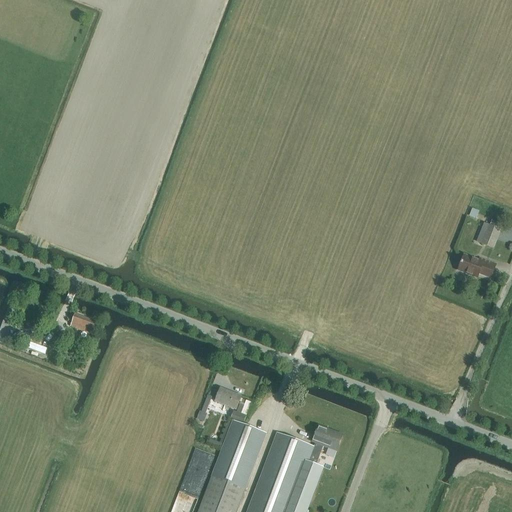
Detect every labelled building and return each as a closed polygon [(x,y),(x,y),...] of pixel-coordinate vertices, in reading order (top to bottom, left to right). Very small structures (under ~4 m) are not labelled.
[(473,209),(470,216),(477,219),(480,211),(473,209)] [(500,230),(488,226),(481,244),(492,248),(500,230)] [(479,259),(479,260),(464,255),(458,272),(477,279),(479,275),(491,279),(495,265),(479,259)] [(0,330),(0,342),(6,344),(19,306),(10,303),(0,330)] [(91,335),(96,322),(75,315),(71,327),(91,335)] [(32,342),(30,349),(47,355),(50,349),(32,342)] [(236,410),(241,397),(220,388),(215,402),(236,410)] [(212,397),(208,396),(202,411),(207,413),(212,397)] [(200,411),(197,419),(205,422),(208,414),(207,413),(202,411),(200,411)] [(234,412),(231,419),(243,424),(246,417),(234,412)] [(232,421),(197,511),(236,511),(267,434),(232,421)] [(315,444),(313,447),(308,462),(316,465),(322,446),(337,451),(342,436),(318,427),(312,443),(315,444)] [(254,495),(247,511),(289,511),(308,462),(313,447),(277,434),(254,495)] [(308,462),(289,511),(307,511),(324,468),(316,465),(308,462)]
